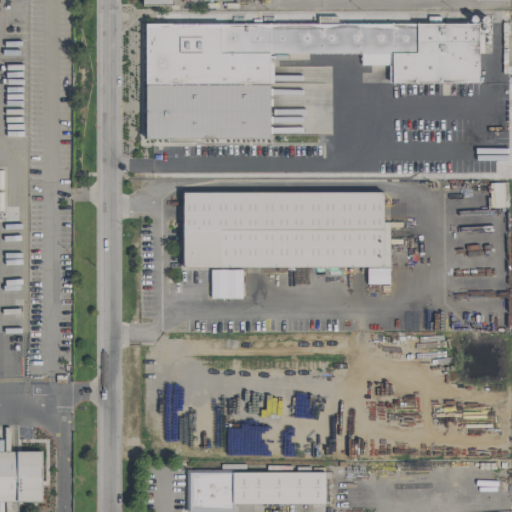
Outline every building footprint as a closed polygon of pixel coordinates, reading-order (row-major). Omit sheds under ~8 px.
[(492,208),(503,208),(502,183),(491,184),(492,208)] [(181,194),(182,268),(366,267),(366,285),(388,284),(388,268),(383,268),(382,192),(181,194)] [(209,299),(225,299),(226,270),(210,270),(209,299)] [(0,451),(0,501),(42,501),(41,451),(0,451)] [(324,472),(186,472),(185,511),(232,511),(232,504),(324,505),(324,472)]
